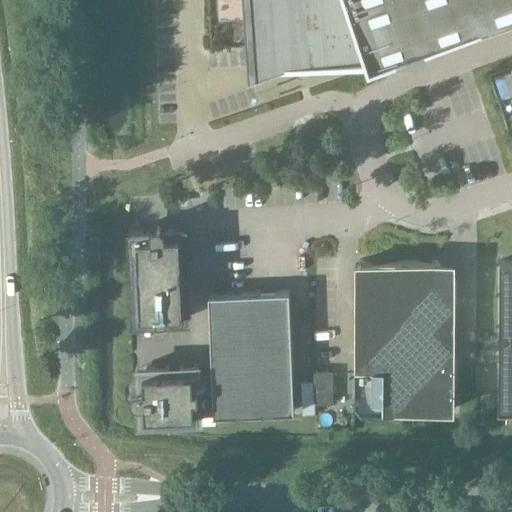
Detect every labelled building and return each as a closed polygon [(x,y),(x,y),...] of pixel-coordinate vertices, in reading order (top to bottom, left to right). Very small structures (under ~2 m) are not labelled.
[(511,0),(249,0),(255,75),(292,62),(295,71),(310,70),(311,63),(365,59),(369,69),(511,19),(511,0)] [(165,230),(163,226),(161,223),(157,223),(153,224),(151,227),(150,230),(131,231),(135,320),(187,318),(185,257),(188,257),(187,246),(184,247),(183,229),(165,230)] [(454,406),(455,281),(435,259),(359,259),(356,262),(355,377),(354,377),(353,411),(387,411),(387,409),(451,410),(454,406)] [(511,260),(500,260),(499,408),(498,408),(498,410),(511,410),(511,260)] [(212,373),(215,414),(294,410),(289,290),(209,294),(212,373)] [(215,414),(212,373),(198,374),(198,365),(138,368),(139,387),(135,388),(132,391),(131,394),(132,398),(135,401),(139,402),(140,421),(200,418),(200,415),(215,414)] [(332,369),(315,369),(315,380),(315,403),(332,403),(332,369)]
